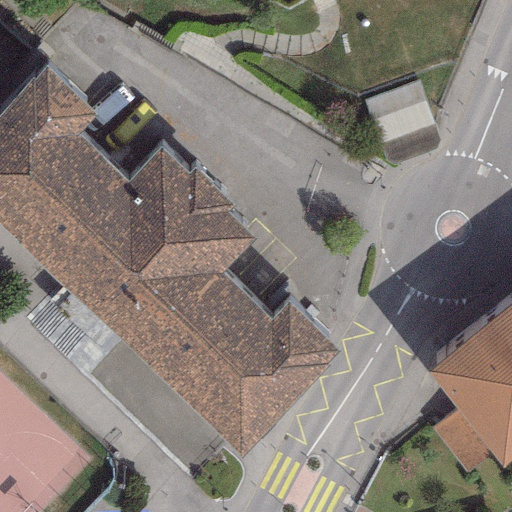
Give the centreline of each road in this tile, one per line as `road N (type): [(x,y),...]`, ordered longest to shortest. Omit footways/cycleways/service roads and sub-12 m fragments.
road 1 (residential): [(289,511),(449,233)]
road 2 (residential): [(449,233),(511,56)]
